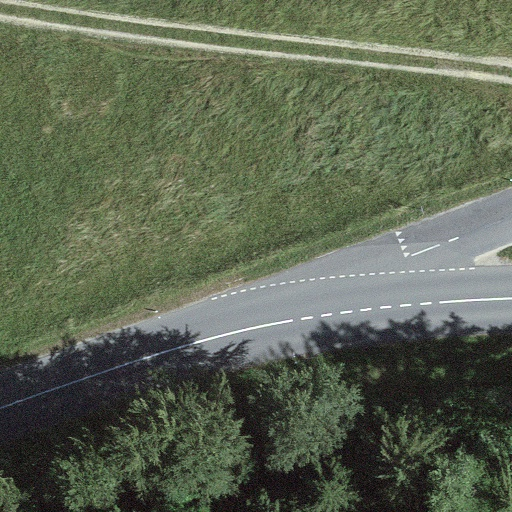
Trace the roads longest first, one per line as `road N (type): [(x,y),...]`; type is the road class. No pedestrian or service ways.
road 1 (track): [(0,4),(511,78)]
road 2 (tertiary): [(0,411),(207,339),(325,315)]
road 3 (tertiary): [(325,315),(410,259),(511,217)]
road 4 (tertiary): [(325,315),(511,298)]
